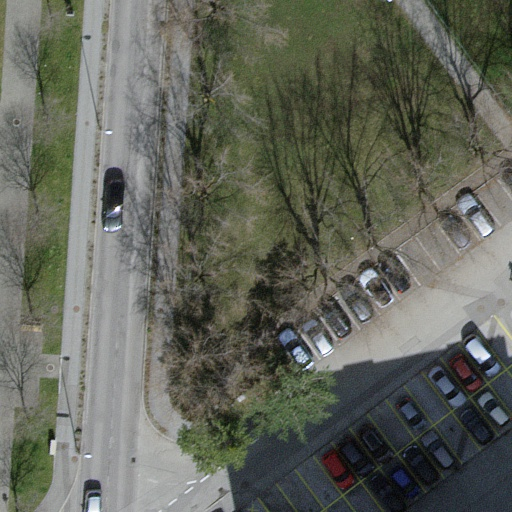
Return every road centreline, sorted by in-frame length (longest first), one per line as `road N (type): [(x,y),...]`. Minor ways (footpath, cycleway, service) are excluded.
road 1 (tertiary): [(105,495),(134,0)]
road 2 (residential): [(511,265),(202,479),(164,494),(105,495)]
